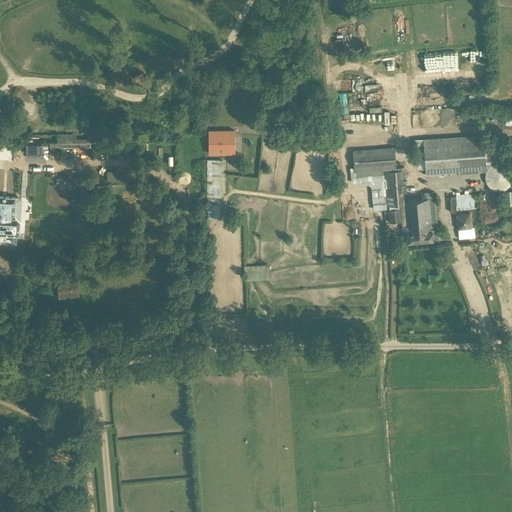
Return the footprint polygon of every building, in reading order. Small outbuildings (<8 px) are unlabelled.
[(227,154),(227,146),(234,146),(234,145),(235,145),(235,139),(234,139),(234,130),(234,131),(230,131),(230,130),(229,130),(229,131),(225,131),(225,130),(224,130),(224,135),(222,135),(222,130),(221,130),(221,131),(215,131),(209,131),(209,154),(209,153),(217,153),(217,154),(217,153),(222,153),(222,154),(222,153),(226,153),(226,154),(227,154)] [(56,142),(56,134),(34,134),(34,142),(43,142),(56,142)] [(486,171),(485,163),(493,162),(500,162),(499,152),(501,152),(500,142),(482,143),(481,135),(412,141),(413,160),(416,159),(417,169),(425,168),(425,176),(486,171)] [(25,152),(42,152),(42,142),(25,142),(25,152)] [(403,201),(407,201),(406,185),(403,185),(402,171),(382,172),(382,170),(395,170),(394,148),(352,151),(353,167),(350,167),(351,183),(353,184),(370,182),(373,210),(387,209),(386,206),(399,205),(400,209),(388,210),(389,223),(401,222),(401,227),(402,227),(405,226),(405,224),(403,201)] [(221,218),(221,158),(207,158),(207,218),(221,218)] [(487,169),(486,171),(485,174),(485,176),(485,179),(486,182),(487,185),(489,187),(491,189),(494,190),(497,190),(500,190),(503,190),(505,189),(508,187),(510,184),(511,182),(511,179),(511,173),(511,171),(510,169),(508,167),(506,165),(504,164),(501,163),(499,163),(497,163),(495,163),(492,164),(489,166),(487,169)] [(108,172),(107,175),(107,181),(131,181),(131,176),(131,172),(108,172)] [(511,190),(502,191),(503,215),(511,214),(511,190)] [(450,209),(476,208),(475,192),(450,193),(450,209)] [(0,232),(19,234),(20,221),(17,219),(20,216),(21,207),(19,205),(15,205),(16,198),(0,196),(0,232)] [(429,199),(407,201),(403,201),(405,224),(415,223),(417,242),(433,241),(436,240),(438,238),(437,235),(436,234),(435,229),(437,229),(436,219),(431,220),(429,199)] [(471,228),(470,214),(456,215),(458,229),(471,228)] [(402,227),(402,235),(401,235),(402,243),(407,243),(417,242),(415,223),(405,224),(405,226),(402,227)] [(57,285),(58,299),(80,297),(79,281),(67,282),(67,284),(57,285)]
